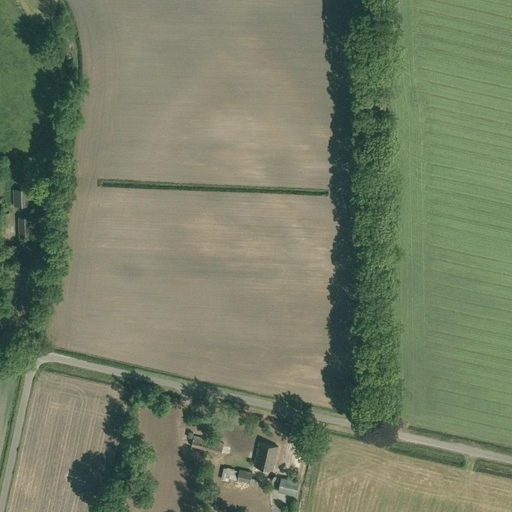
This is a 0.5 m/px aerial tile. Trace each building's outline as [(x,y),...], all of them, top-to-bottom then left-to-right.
[(30,189),(14,189),(15,205),(31,205),(30,189)] [(19,217),(19,237),(31,237),(31,217),(19,217)] [(224,442),(194,434),(191,446),(221,453),(224,442)] [(273,469),(278,446),(259,441),(254,464),(273,469)] [(241,468),(238,480),(256,484),(257,479),(251,477),(252,472),(241,468)] [(298,481),(281,478),(279,491),(296,494),(298,481)]
